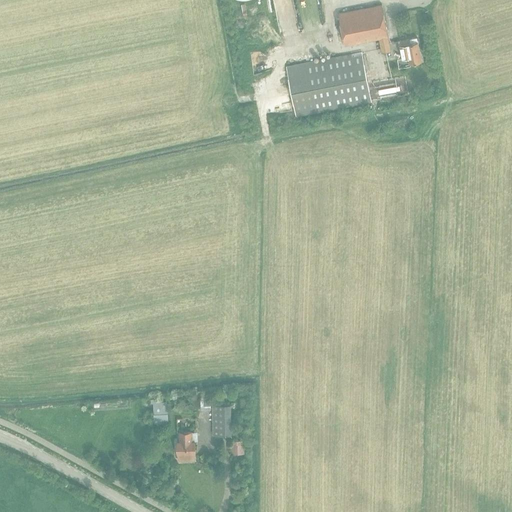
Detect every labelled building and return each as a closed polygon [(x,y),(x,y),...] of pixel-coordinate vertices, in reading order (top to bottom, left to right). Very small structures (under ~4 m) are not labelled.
[(382,54),(391,52),(382,5),(339,13),(345,45),(379,39),(382,54)] [(409,63),(421,61),(417,36),(398,40),(399,46),(401,45),(403,58),(408,57),(409,63)] [(361,52),(305,62),(287,66),(296,115),(370,101),(361,52)] [(168,399),(153,399),(154,429),(169,429),(168,399)] [(231,435),(230,405),(212,406),(213,436),(231,435)] [(195,418),(192,418),(177,418),(177,432),(182,432),(182,429),(195,429),(195,418)] [(179,461),(192,460),(192,456),(190,456),(190,453),(196,453),(195,440),(188,440),(187,433),(182,434),(183,441),(177,441),(178,454),(179,461)] [(231,454),(243,454),(243,445),(241,445),(241,442),(235,442),(235,445),(231,445),(231,454)]
